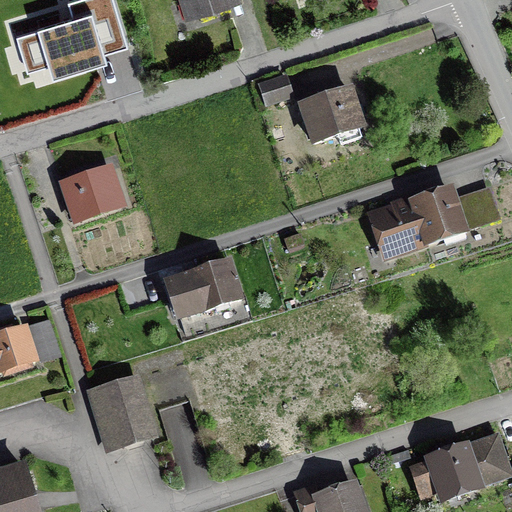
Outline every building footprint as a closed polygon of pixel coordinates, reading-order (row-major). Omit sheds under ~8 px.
[(226,7),(224,0),(225,0),(177,0),(179,4),(191,0),(192,0),(198,16),(226,7)] [(265,107),(290,98),(284,80),(259,89),(265,107)] [(320,94),(322,101),(300,109),(312,146),(336,138),(339,147),(359,140),(356,132),(360,130),(348,93),(335,97),(332,90),(320,94)] [(108,172),(62,188),(74,224),(120,208),(108,172)] [(487,192),(459,201),(469,230),(496,221),(487,192)] [(426,195),(410,200),(412,207),(424,244),(424,245),(462,232),(449,195),(428,202),(426,195)] [(372,220),(384,257),(424,244),(412,207),(372,220)] [(239,302),(227,264),(188,277),(188,278),(167,285),(178,320),(200,313),(200,315),(239,302)] [(60,355),(49,323),(33,328),(43,360),(60,355)] [(11,336),(9,330),(9,329),(0,331),(0,338),(0,339),(0,375),(33,364),(23,332),(11,336)] [(256,376),(279,369),(288,399),(355,379),(340,330),(280,348),(277,336),(186,364),(201,413),(261,394),(256,376)] [(99,393),(116,449),(150,438),(133,383),(99,393)] [(507,477),(494,441),(443,458),(440,452),(426,457),(429,465),(410,471),(420,501),(439,495),(440,500),(507,477)] [(0,511),(35,511),(23,472),(0,478),(0,511)] [(313,491),(296,497),(301,511),(359,511),(352,488),(335,494),(332,487),(314,494),(313,491)]
